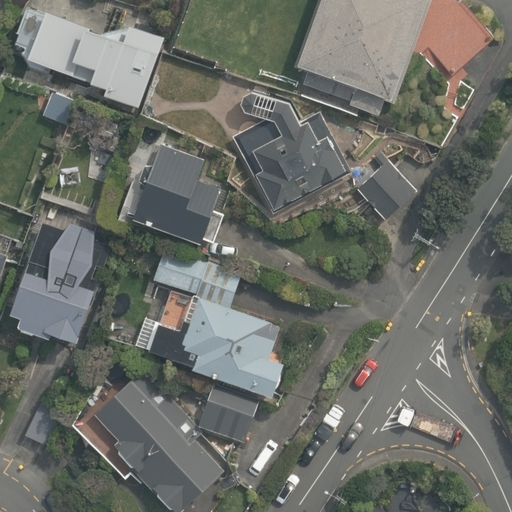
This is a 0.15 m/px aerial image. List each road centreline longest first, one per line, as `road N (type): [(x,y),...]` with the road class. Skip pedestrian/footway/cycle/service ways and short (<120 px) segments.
road 1 (residential): [(392,372),(511,171)]
road 2 (residential): [(392,372),(470,429),(511,501)]
road 3 (residential): [(303,511),(392,372)]
